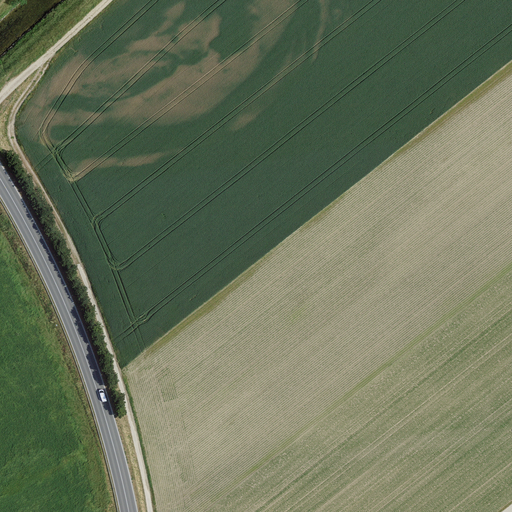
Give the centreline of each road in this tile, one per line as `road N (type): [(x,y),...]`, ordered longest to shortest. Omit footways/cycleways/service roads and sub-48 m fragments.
road 1 (track): [(149,511),(131,420),(91,295),(12,135),(13,113),(44,57)]
road 2 (secondary): [(0,183),(84,353),(128,511)]
road 3 (track): [(107,0),(0,100)]
